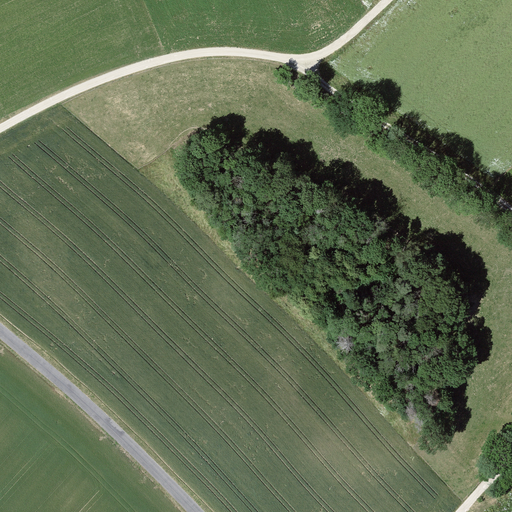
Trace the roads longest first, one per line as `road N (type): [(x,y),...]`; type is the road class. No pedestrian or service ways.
road 1 (track): [(0,130),(172,58),(320,53),(394,0)]
road 2 (tertiary): [(196,511),(0,330)]
road 3 (track): [(320,53),(317,69),(331,89),(511,213)]
